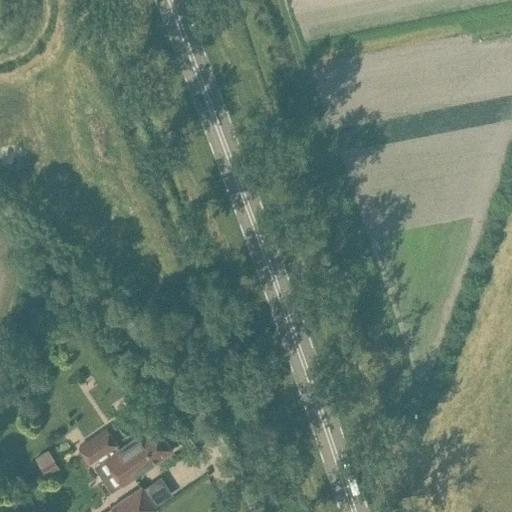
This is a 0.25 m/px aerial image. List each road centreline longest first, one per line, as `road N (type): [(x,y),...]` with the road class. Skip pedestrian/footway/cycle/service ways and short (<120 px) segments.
road 1 (primary): [(354,511),(168,0)]
road 2 (unclassified): [(255,511),(179,386),(121,317),(0,205)]
